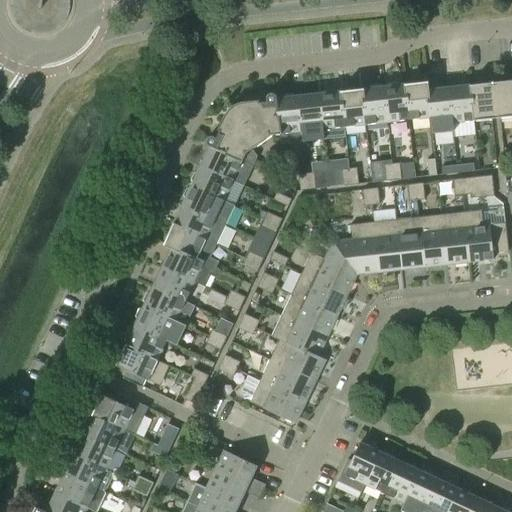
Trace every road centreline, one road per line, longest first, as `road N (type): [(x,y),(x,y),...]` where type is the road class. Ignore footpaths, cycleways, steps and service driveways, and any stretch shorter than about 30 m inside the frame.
road 1 (residential): [(59,359),(206,83),(224,72),(369,56),(420,36),(511,25)]
road 2 (residential): [(511,282),(400,290),(375,303),(298,473)]
road 3 (residential): [(298,473),(59,359)]
road 4 (residential): [(5,511),(18,449),(59,359)]
